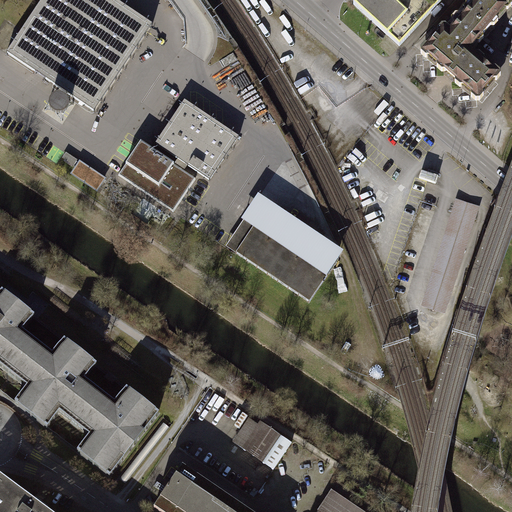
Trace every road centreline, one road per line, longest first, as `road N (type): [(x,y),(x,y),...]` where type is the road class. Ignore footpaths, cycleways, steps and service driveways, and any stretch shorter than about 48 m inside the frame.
road 1 (track): [(0,255),(171,354),(405,511)]
road 2 (secondary): [(316,20),(511,189)]
road 3 (track): [(208,379),(113,511)]
